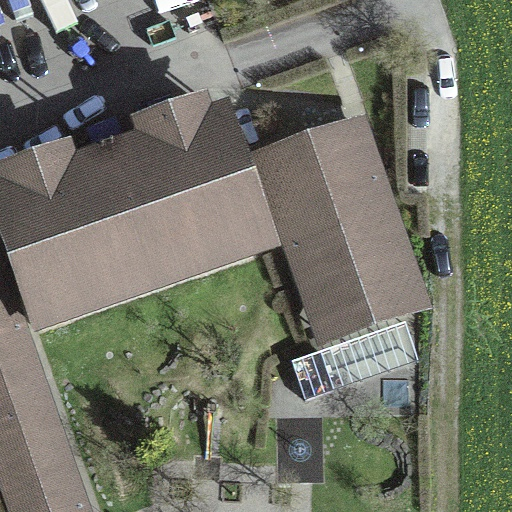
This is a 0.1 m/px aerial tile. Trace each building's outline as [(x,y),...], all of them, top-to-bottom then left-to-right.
[(266,129),(307,114),(295,84),(254,99),(266,129)] [(0,227),(36,329),(273,246),(238,144),(218,151),(201,103),(139,125),(145,141),(71,166),(65,151),(3,172),(20,220),(0,227)] [(341,323),(345,334),(401,314),(397,303),(408,299),(394,260),(406,255),(377,172),(367,175),(351,127),(267,155),(284,204),(275,207),(304,291),(315,287),(329,326),(341,323)] [(0,511),(84,511),(0,271),(0,511)] [(291,363),(305,401),(334,391),(321,353),(291,363)]
